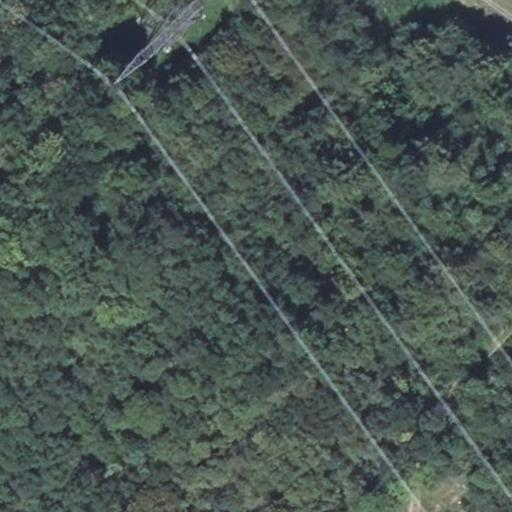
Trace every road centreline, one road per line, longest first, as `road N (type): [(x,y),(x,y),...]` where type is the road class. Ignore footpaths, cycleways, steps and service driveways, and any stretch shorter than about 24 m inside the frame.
road 1 (track): [(308,511),(366,303),(375,214),(407,145),(477,75),(511,63)]
road 2 (track): [(394,511),(427,434),(511,327)]
